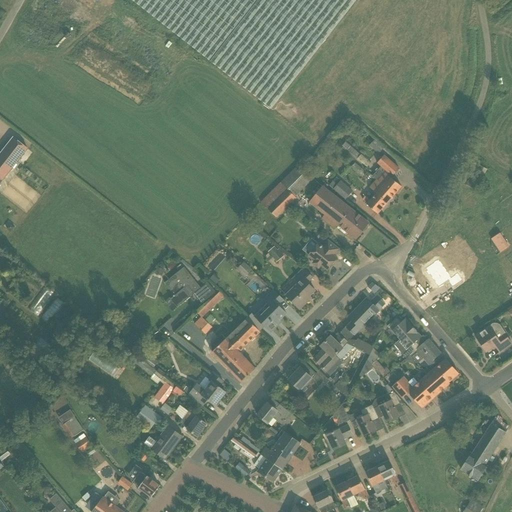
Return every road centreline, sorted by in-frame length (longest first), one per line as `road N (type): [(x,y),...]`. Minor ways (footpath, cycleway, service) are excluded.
road 1 (residential): [(188,469),(288,346),(365,270),(393,268)]
road 2 (residential): [(393,268),(479,104),(487,70),(480,0)]
road 3 (tertiary): [(281,511),(291,490),(486,388)]
road 4 (residential): [(486,388),(400,290),(393,268)]
